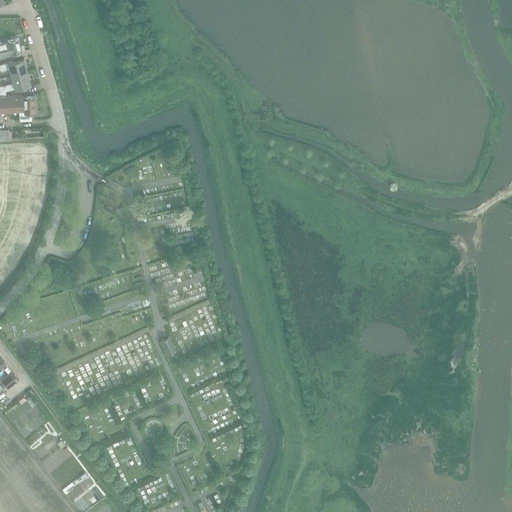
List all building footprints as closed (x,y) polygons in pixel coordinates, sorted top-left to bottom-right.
[(0,56),(21,51),(18,37),(0,42),(0,56)] [(0,69),(0,70),(0,71),(9,68),(11,75),(12,76),(27,72),(23,57),(0,63),(0,69)] [(5,85),(0,85),(0,95),(6,95),(5,90),(8,90),(14,88),(14,89),(20,87),(30,84),(27,72),(12,76),(11,75),(12,82),(7,84),(5,84),(5,85)] [(0,110),(18,110),(19,121),(21,120),(31,120),(31,112),(35,112),(34,96),(23,96),(22,95),(6,95),(0,95),(0,110)] [(0,130),(0,140),(9,140),(8,130),(0,130)] [(169,336),(161,340),(167,354),(169,354),(175,350),(173,346),(169,336)] [(0,380),(7,388),(18,379),(8,366),(4,369),(8,374),(0,380)] [(161,376),(149,383),(153,390),(165,384),(161,376)] [(1,390),(0,390),(0,405),(2,407),(10,401),(1,390)] [(110,422),(115,421),(109,402),(104,404),(110,422)] [(43,446),(49,443),(44,435),(49,432),(43,421),(33,427),(43,446)] [(90,483),(97,478),(89,466),(81,471),(90,483)] [(206,511),(215,511),(211,492),(202,494),(206,511)]
